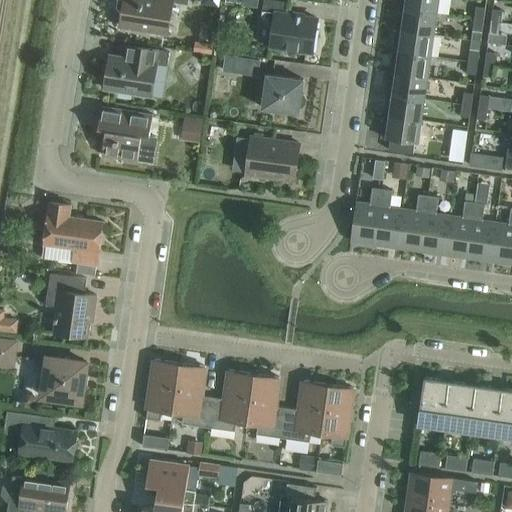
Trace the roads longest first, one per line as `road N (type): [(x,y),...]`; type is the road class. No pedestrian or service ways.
road 1 (residential): [(133,331),(153,196),(43,181),(73,0)]
road 2 (residential): [(296,244),(336,209),(367,0)]
road 3 (residential): [(362,362),(133,331)]
road 4 (residential): [(107,511),(133,331)]
road 5 (residential): [(345,278),(397,266),(511,282)]
road 6 (residential): [(384,365),(365,511)]
road 7 (residential): [(384,365),(407,353),(511,369)]
